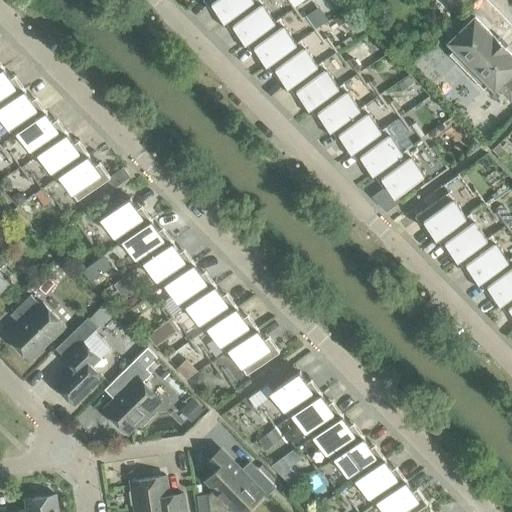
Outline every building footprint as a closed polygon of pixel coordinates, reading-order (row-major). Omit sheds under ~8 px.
[(210,0),(226,21),(229,18),(253,0),(210,0)] [(247,43),(251,40),(250,39),(275,22),(275,21),(260,0),(253,0),(229,18),(247,43)] [(345,12),(333,20),(338,26),(350,18),(345,12)] [(511,55),(474,17),(449,43),(495,90),(498,87),(511,101),(511,99),(511,55)] [(268,65),(272,62),(271,61),(297,43),(296,43),(279,18),(275,21),(275,22),(250,39),(251,40),(268,65)] [(289,86),(293,83),(318,65),(317,64),(300,40),(296,43),(297,43),(271,61),(272,62),(289,86)] [(310,108),(314,105),(339,87),(339,86),(321,62),(317,64),(318,65),(293,83),(310,108)] [(0,106),(21,92),(20,92),(3,67),(0,69),(0,106)] [(409,76),(398,84),(402,91),(414,83),(409,76)] [(332,130),(336,127),(335,126),(360,109),(360,108),(343,83),(339,86),(339,87),(314,105),(332,130)] [(0,115),(14,135),(17,132),(42,114),(42,113),(24,89),(20,92),(21,92),(0,106),(0,115)] [(353,151),(357,149),(356,148),(382,130),(381,129),(364,105),(360,108),(360,109),(335,126),(336,127),(353,151)] [(35,157),(39,154),(38,153),(63,136),(63,135),(45,111),(42,113),(42,114),(17,132),(35,157)] [(374,173),(378,171),(378,170),(403,152),(402,151),(385,127),(381,129),(382,130),(356,148),(357,149),(374,173)] [(56,179),(60,176),(59,175),(85,157),(84,157),(67,132),(63,135),(63,136),(38,153),(39,154),(56,179)] [(499,145),(493,151),(503,161),(509,156),(499,145)] [(378,170),(378,171),(395,195),(424,174),(406,149),(402,151),(403,152),(378,170)] [(59,175),(60,176),(77,201),(84,196),(106,180),(88,154),(84,157),(85,157),(59,175)] [(107,179),(106,180),(84,196),(91,205),(114,189),(107,179)] [(41,189),(35,193),(44,207),(50,202),(41,189)] [(438,238),(442,235),(441,235),(466,217),(466,216),(448,192),(419,212),(438,238)] [(16,193),(12,198),(17,204),(24,199),(21,193),(16,193)] [(119,243),(123,241),(123,240),(148,222),(147,222),(130,197),(101,217),(119,243)] [(4,200),(0,204),(0,215),(3,219),(13,209),(4,200)] [(459,260),(463,257),(462,256),(487,239),(487,238),(470,213),(466,216),(466,217),(441,235),(442,235),(459,260)] [(141,265),(144,262),(169,244),(151,219),(147,222),(148,222),(123,240),(123,241),(141,265)] [(38,228),(35,231),(42,238),(45,235),(38,228)] [(480,281),(484,279),(484,278),(509,260),(508,260),(491,235),(487,238),(487,239),(462,256),(463,257),(480,281)] [(162,287),(166,284),(165,283),(190,266),(190,265),(172,241),(169,244),(144,262),(162,287)] [(105,255),(82,271),(90,282),(113,266),(105,255)] [(501,303),(505,301),(504,300),(511,294),(511,256),(508,260),(509,260),(484,278),(484,279),(501,303)] [(183,308),(187,306),(187,305),(212,288),(211,287),(194,263),(190,265),(190,266),(165,283),(166,284),(183,308)] [(204,330),(208,327),(233,309),(232,309),(215,284),(211,287),(212,288),(187,305),(187,306),(204,330)] [(8,337),(30,359),(65,325),(42,303),(40,305),(30,295),(13,312),(21,320),(21,324),(8,337)] [(102,303),(88,317),(97,327),(112,313),(102,303)] [(225,352),(229,349),(254,331),(253,331),(236,306),(232,309),(233,309),(208,327),(225,352)] [(131,308),(123,314),(130,323),(137,317),(131,308)] [(88,317),(60,344),(70,354),(83,342),(97,327),(88,317)] [(229,349),(247,374),(276,354),(257,328),(253,331),(254,331),(229,349)] [(156,330),(147,335),(155,346),(163,340),(156,330)] [(54,385),(74,405),(103,377),(92,366),(99,359),(83,342),(70,354),(65,359),(73,367),(54,385)] [(137,424),(140,424),(145,419),(145,415),(156,405),(146,395),(148,392),(149,389),(142,382),(151,374),(146,368),(157,358),(147,348),(108,385),(116,393),(116,398),(104,409),(125,430),(130,430),(137,424)] [(293,365),(282,373),(287,380),(298,372),(293,365)] [(289,417),(293,414),(292,414),(317,396),(317,395),(300,371),(298,372),(287,380),(272,390),(271,391),(273,395),(289,417)] [(198,372),(189,379),(197,388),(203,384),(204,377),(198,372)] [(267,383),(248,397),(255,407),(273,395),(271,391),(272,390),(267,383)] [(310,439),(314,436),(313,435),(339,418),(338,417),(321,393),(317,395),(317,396),(292,414),(293,414),(310,439)] [(193,398),(184,407),(195,419),(204,409),(193,398)] [(331,460),(335,458),(335,457),(360,439),(359,439),(342,414),(338,417),(339,418),(313,435),(314,436),(331,460)] [(265,435),(257,441),(264,452),(273,445),(265,435)] [(353,482),(356,480),(356,479),(381,461),(380,461),(363,436),(359,439),(360,439),(335,457),(335,458),(353,482)] [(207,462),(216,471),(206,480),(215,489),(209,494),(208,494),(210,511),(224,511),(231,506),(236,511),(244,511),(263,494),(266,497),(276,486),(256,466),(246,475),(220,449),(207,462)] [(374,504),(378,501),(377,500),(402,483),(402,482),(384,458),(380,461),(381,461),(356,479),(356,480),(374,504)] [(131,481),(132,491),(129,492),(131,504),(134,504),(135,511),(185,511),(183,493),(168,496),(167,491),(163,492),(160,477),(131,481)] [(377,500),(378,501),(385,511),(414,511),(424,505),(406,480),(402,482),(402,483),(377,500)] [(58,511),(56,495),(25,499),(26,510),(14,511),(58,511)]
